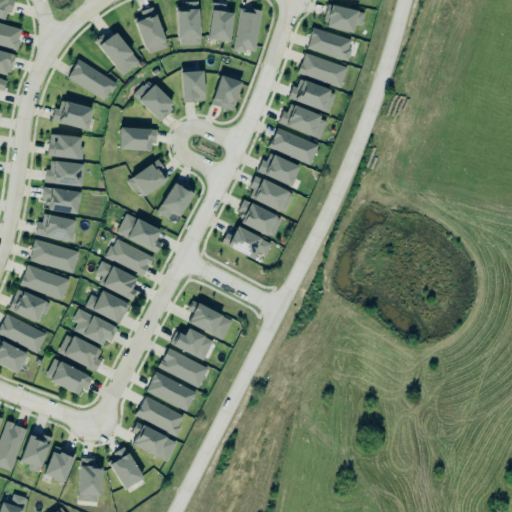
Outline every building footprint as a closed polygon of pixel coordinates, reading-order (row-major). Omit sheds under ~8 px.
[(13,0),(0,0),(0,18),(4,19),(6,11),(10,13),(13,0)] [(181,0),(181,5),(172,5),(174,37),(176,37),(177,44),(197,43),(195,7),(194,7),(194,0),(181,0)] [(204,37),(226,40),(230,12),(221,10),(222,3),(209,1),(204,37)] [(360,26),(363,13),(327,4),(322,26),(351,33),(353,24),(360,26)] [(146,54),(166,47),(151,7),(139,11),(142,18),(134,21),(146,54)] [(231,49),(253,53),(261,11),(239,7),(231,49)] [(17,28),(0,23),(0,45),(12,49),(16,39),(14,38),(17,28)] [(351,40),(312,28),(305,48),(345,60),(351,40)] [(90,40),(119,76),(137,61),(112,30),(103,38),(99,33),(90,40)] [(12,54),(0,50),(0,73),(1,74),(3,70),(6,71),(12,54)] [(346,66),(302,54),(296,74),(340,87),(346,66)] [(106,99),(115,80),(75,61),(66,81),(106,99)] [(180,71),(181,102),(203,101),(202,70),(180,71)] [(230,111),(240,82),(219,75),(209,104),(230,111)] [(328,112),(334,91),(294,79),(288,100),(328,112)] [(156,121),(129,93),(139,84),(144,89),(150,82),(169,102),(166,105),(169,107),(156,121)] [(87,128),(90,106),(59,102),(58,108),(52,108),(50,123),(87,128)] [(275,122),(279,110),(283,112),(287,102),(317,114),(315,117),(324,120),(317,138),(275,122)] [(314,144),(274,126),(268,139),(267,138),(264,146),(306,164),(314,144)] [(118,149),(153,151),(153,128),(118,127),(118,149)] [(82,159),(82,146),(79,146),(79,136),(48,134),(46,157),(82,159)] [(257,172),(289,186),(298,166),(266,152),(257,172)] [(138,196),(133,188),(129,191),(122,180),(153,157),(159,166),(155,170),(159,176),(163,173),(165,177),(138,196)] [(49,169),(44,169),(43,184),(80,185),(81,162),(49,161),(49,169)] [(251,175),(290,193),(280,211),(275,208),(275,210),(246,196),(250,188),(245,186),(251,175)] [(189,193),(170,181),(152,211),(164,218),(168,211),(175,215),(189,193)] [(75,214),(79,192),(42,186),(40,200),(47,201),(46,209),(75,214)] [(239,198),(272,215),(262,235),(237,221),(238,217),(235,216),(238,211),(234,209),(239,198)] [(157,229),(122,212),(113,231),(152,251),(157,242),(151,240),(157,229)] [(74,220),(42,214),(41,222),(36,221),(33,235),(70,242),(74,220)] [(222,232),(228,234),(233,224),(257,237),(267,243),(261,254),(254,251),(250,258),(218,241),(222,232)] [(101,256),(107,245),(109,246),(113,238),(150,257),(146,264),(142,262),(142,263),(144,264),(139,275),(101,256)] [(71,273),(77,252),(33,239),(27,260),(71,273)] [(97,259),(132,277),(127,287),(132,290),(128,300),(122,296),(122,297),(95,283),(99,275),(92,272),(97,259)] [(23,263),(66,278),(58,300),(15,284),(23,263)] [(6,310),(38,323),(47,302),(15,289),(6,310)] [(81,305),(115,323),(125,304),(98,290),(94,297),(87,294),(81,305)] [(188,299),(183,309),(189,311),(184,322),(218,339),(228,320),(188,299)] [(72,331),(101,345),(104,338),(110,341),(116,328),(76,309),(71,321),(76,323),(72,331)] [(0,335),(0,315),(2,312),(43,333),(33,352),(0,335)] [(172,330),(180,334),(184,327),(201,335),(200,336),(209,340),(199,359),(169,344),(169,343),(166,342),(172,330)] [(62,334),(68,337),(69,334),(97,349),(93,357),(97,360),(91,371),(53,351),(62,334)] [(25,352),(0,341),(0,365),(17,372),(25,352)] [(165,347),(204,367),(194,387),(154,366),(157,358),(161,360),(162,360),(159,358),(165,347)] [(50,357),(88,377),(83,388),(78,386),(74,394),(46,380),(47,378),(41,375),(50,357)] [(151,370),(192,391),(182,410),(143,390),(148,381),(147,380),(148,377),(151,370)] [(130,414),(141,393),(181,415),(176,424),(179,425),(173,437),(163,432),(163,431),(141,418),(140,419),(130,414)] [(2,420),(0,425),(0,467),(7,470),(22,429),(9,424),(10,423),(2,420)] [(175,442),(135,423),(130,432),(135,435),(130,445),(165,461),(175,442)] [(15,460),(25,434),(31,436),(28,438),(46,444),(35,472),(23,468),(25,464),(15,460)] [(120,446),(139,477),(120,488),(104,461),(112,456),(110,452),(120,446)] [(56,451),(55,453),(48,451),(40,473),(49,477),(49,479),(60,483),(70,457),(60,454),(60,453),(56,451)] [(76,457),(73,493),(74,493),(74,499),(92,501),(93,497),(93,494),(96,495),(98,466),(94,466),(94,463),(89,462),(90,458),(76,457)] [(9,493),(23,497),(18,511),(0,511),(0,501),(6,504),(9,493)]
